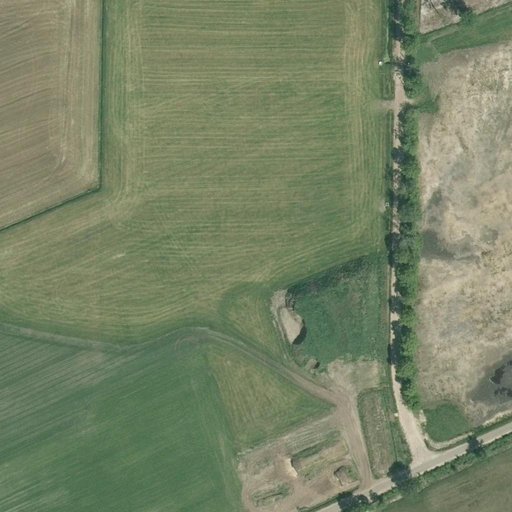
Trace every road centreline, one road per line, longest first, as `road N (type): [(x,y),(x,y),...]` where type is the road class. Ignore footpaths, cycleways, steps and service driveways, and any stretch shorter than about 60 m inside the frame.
road 1 (track): [(427,459),(397,370),(401,0)]
road 2 (track): [(135,96),(400,102)]
road 3 (unclassified): [(317,511),(511,421)]
